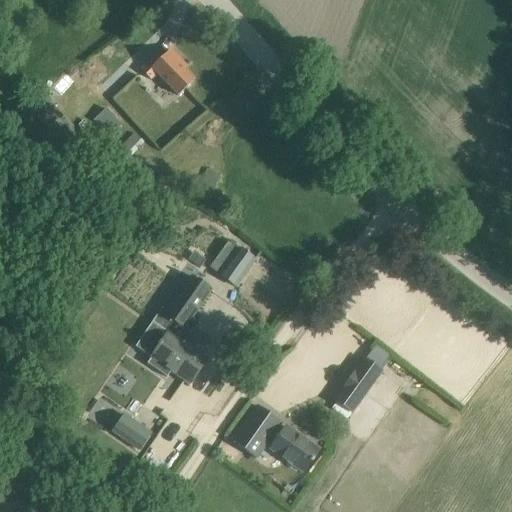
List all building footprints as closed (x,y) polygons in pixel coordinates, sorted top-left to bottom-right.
[(159,54),(149,63),(141,70),(150,80),(158,72),(179,95),(193,82),(184,72),(186,69),(187,70),(188,70),(170,51),(163,58),(159,54)] [(38,118),(51,131),(64,119),(51,105),(38,118)] [(105,110),(92,122),(106,138),(119,125),(105,110)] [(93,127),(84,135),(99,152),(109,144),(93,127)] [(119,168),(143,144),(133,134),(110,159),(119,168)] [(198,189),(211,195),(211,194),(219,175),(206,170),(198,189)] [(239,248),(220,276),(237,288),(256,260),(239,248)] [(164,317),(183,331),(210,293),(191,279),(164,317)] [(207,360),(166,332),(149,358),(150,359),(147,365),(166,378),(170,373),(189,385),(207,360)] [(367,363),(359,373),(356,371),(341,391),(334,402),(351,414),(373,383),(371,382),(378,372),(367,363)] [(116,419),(127,397),(115,392),(105,413),(116,419)] [(256,458),(269,440),(274,443),(270,449),(280,457),(304,474),(319,452),(296,435),(285,427),(282,430),(278,427),(280,424),(257,408),(233,442),(256,458)] [(151,433),(123,414),(111,431),(140,450),(151,433)]
